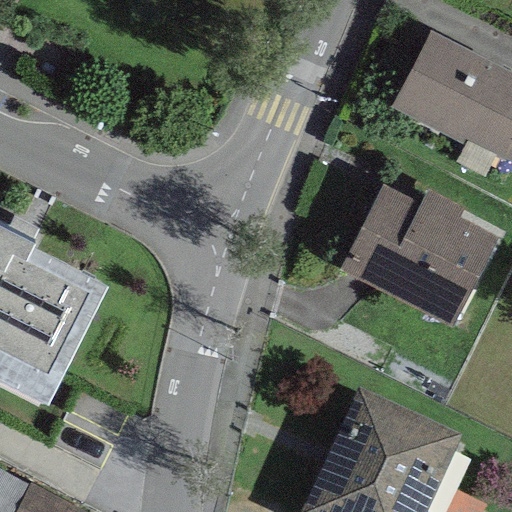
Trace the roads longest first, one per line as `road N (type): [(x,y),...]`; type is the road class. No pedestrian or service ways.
road 1 (residential): [(226,243),(187,401),(174,511)]
road 2 (residential): [(318,0),(226,243)]
road 3 (residential): [(0,128),(226,243)]
